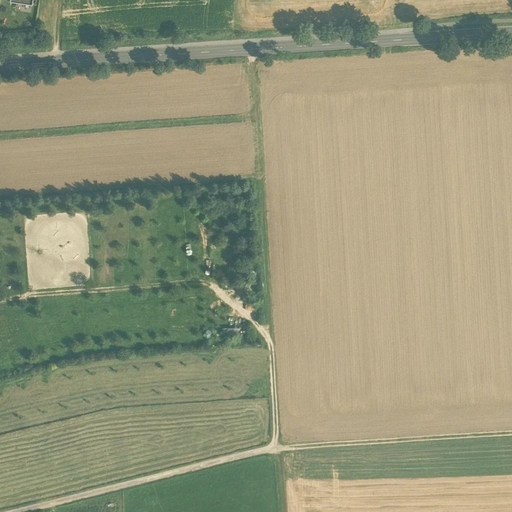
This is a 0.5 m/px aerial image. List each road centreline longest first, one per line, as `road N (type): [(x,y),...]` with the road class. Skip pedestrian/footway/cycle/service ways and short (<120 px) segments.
road 1 (secondary): [(0,65),(511,33)]
road 2 (track): [(278,449),(251,50)]
road 3 (track): [(278,449),(15,511)]
road 4 (track): [(511,434),(278,449)]
